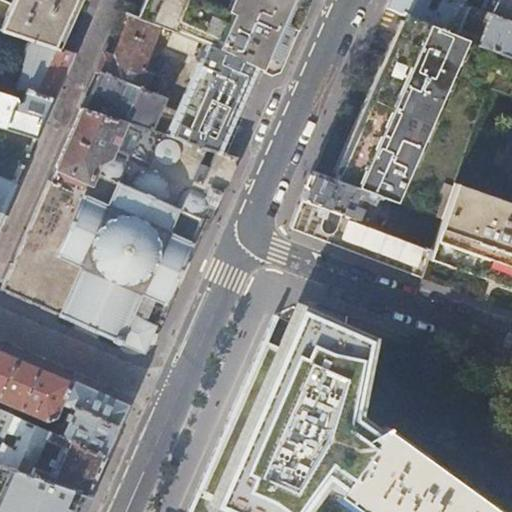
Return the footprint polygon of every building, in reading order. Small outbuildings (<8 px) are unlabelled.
[(79,0),(13,0),(11,5),(0,0),(0,29),(32,40),(58,48),(65,33),(79,1),(79,0)] [(306,0),(231,0),(228,8),(208,0),(145,0),(137,17),(158,25),(206,44),(245,59),(244,62),(254,66),(266,71),(271,69),(277,67),(304,5),(306,0)] [(467,4),(459,1),(456,0),(388,0),(388,2),(386,7),(387,7),(406,15),(454,35),(467,4)] [(511,0),(481,0),(478,9),(491,14),(511,22),(511,0)] [(511,22),(491,14),(479,45),(511,58),(511,22)] [(142,69),(158,25),(137,17),(131,15),(115,58),(104,54),(96,71),(157,94),(164,77),(142,69)] [(511,58),(479,45),(454,35),(406,15),(405,17),(398,32),(391,49),(363,111),(340,164),(333,179),(376,194),(442,218),(454,184),(486,91),(510,99),(511,94),(511,58)] [(74,53),(58,48),(32,40),(29,47),(23,45),(21,52),(27,54),(19,79),(0,72),(0,83),(25,92),(53,101),(74,53)] [(242,92),(254,66),(244,62),(245,59),(206,44),(178,110),(164,104),(167,97),(157,94),(96,71),(80,107),(82,108),(206,147),(215,150),(242,92)] [(0,213),(3,215),(16,184),(0,177),(0,126),(36,139),(45,120),(53,101),(25,92),(21,105),(17,104),(15,97),(0,92),(0,213)] [(206,147),(82,108),(50,181),(49,181),(13,261),(1,289),(142,352),(147,342),(151,333),(173,284),(179,270),(183,261),(208,204),(215,208),(220,196),(237,157),(215,150),(201,183),(192,179),(206,147)] [(371,206),(376,194),(333,179),(315,172),(312,171),(303,193),(300,198),(347,216),(355,218),(358,208),(355,207),(357,201),(371,206)] [(511,205),(454,184),(442,218),(432,247),(430,251),(511,281),(511,205)] [(347,216),(300,198),(300,200),(316,206),(315,208),(316,209),(314,216),(320,218),(317,226),(317,228),(319,232),(321,233),(326,235),(328,234),(332,231),(335,226),(342,228),(347,216)] [(432,247),(355,218),(347,216),(342,228),(336,245),(422,277),(430,251),(432,247)] [(340,486),(384,425),(373,431),(350,416),(367,340),(342,334),(343,330),(321,325),(322,321),(296,316),(281,349),(265,341),(237,404),(189,511),(296,511),(323,475),(340,486)] [(3,352),(0,351),(0,400),(46,421),(55,417),(58,410),(71,415),(62,437),(105,456),(116,432),(117,428),(127,406),(3,352)] [(0,448),(2,444),(8,432),(14,417),(0,410),(0,448)] [(8,432),(18,436),(13,448),(2,444),(0,448),(0,464),(88,494),(89,492),(96,475),(105,456),(62,437),(14,417),(8,432)] [(503,511),(385,426),(384,425),(340,486),(338,488),(370,511),(503,511)] [(0,511),(83,511),(91,495),(88,494),(0,464),(0,511)]
